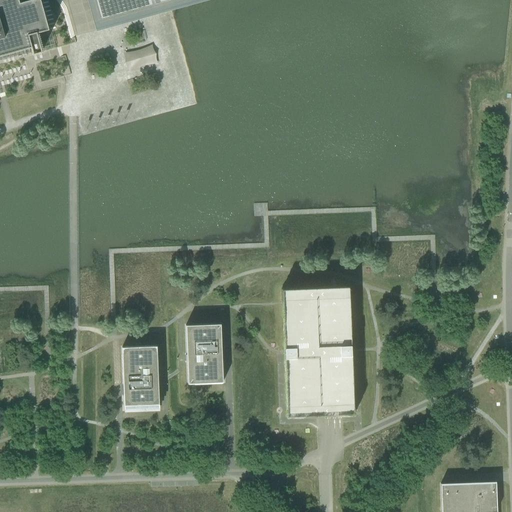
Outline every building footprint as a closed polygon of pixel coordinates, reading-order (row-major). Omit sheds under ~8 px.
[(0,0),(0,55),(30,48),(32,55),(42,53),(36,33),(48,30),(39,0),(33,0),(19,4),(18,0),(0,0)] [(94,0),(100,20),(170,0),(94,0)] [(281,289),(286,417),(326,416),(353,415),(348,287),(327,288),(297,289),(281,289)] [(223,383),(220,324),(185,326),(186,355),(185,355),(185,356),(190,355),(190,361),(185,361),(185,362),(187,362),(187,384),(223,383)] [(156,346),(121,347),(124,406),(159,404),(158,375),(157,369),(156,346)] [(496,511),(495,482),(440,484),(441,511),(496,511)]
